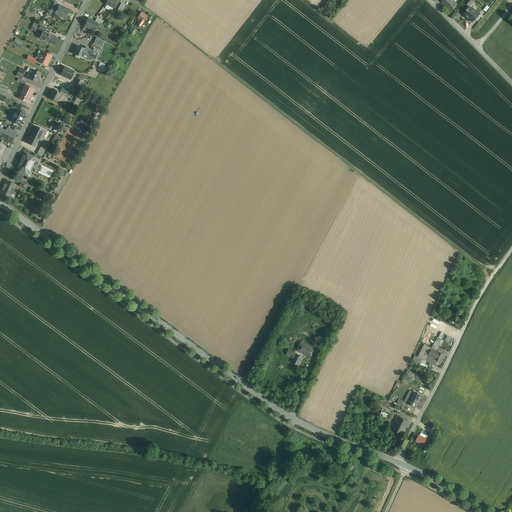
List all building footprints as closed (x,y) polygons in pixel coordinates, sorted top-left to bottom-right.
[(117,1),(115,0),(107,0),(105,4),(113,8),(117,1)] [(458,4),(452,0),(443,0),(441,2),(451,11),(458,4)] [(55,2),(50,11),(53,12),(55,13),(59,4),(58,3),(55,2)] [(71,10),(59,4),(55,13),(67,19),(71,10)] [(470,7),(466,10),(467,11),(464,14),(472,22),(476,18),(479,14),(477,11),(476,12),(470,7)] [(148,16),(141,12),(137,18),(140,20),(144,22),(148,16)] [(97,23),(88,18),(84,26),(90,29),(94,30),(97,23)] [(45,33),(43,32),(40,38),(45,41),(48,34),(46,32),(45,33)] [(58,38),(48,34),(45,41),(54,45),(58,38)] [(16,38),(13,41),(19,46),(22,42),(16,38)] [(85,49),(78,46),(74,53),(82,57),(82,56),(85,51),(85,49)] [(92,52),(90,50),(89,53),(88,55),(95,59),(97,54),(92,52)] [(51,56),(43,52),(38,61),(47,65),(51,56)] [(36,60),(28,56),(26,60),(34,64),(36,60)] [(106,67),(104,66),(104,63),(99,62),(97,69),(104,71),(106,67)] [(74,71),(64,67),(61,74),(71,79),(74,71)] [(92,67),(88,74),(95,77),(99,70),(92,67)] [(41,73),(33,69),(29,78),(37,82),(41,73)] [(83,81),(77,78),(75,85),(80,87),(83,81)] [(34,89),(25,85),(19,98),(30,103),(32,99),(30,98),(34,89)] [(61,93),(54,90),(50,98),(57,102),(61,93)] [(25,113),(17,109),(13,117),(11,116),(9,120),(19,125),(25,113)] [(46,131),(36,126),(31,136),(39,139),(38,139),(41,141),(46,131)] [(7,128),(5,130),(1,128),(0,128),(0,138),(4,141),(11,144),(16,133),(7,128)] [(39,139),(31,136),(28,143),(35,147),(38,139),(39,139)] [(46,149),(41,146),(37,153),(42,156),(46,149)] [(37,157),(24,152),(22,155),(35,161),(37,157)] [(35,161),(22,155),(15,171),(28,177),(35,161)] [(18,179),(16,184),(26,189),(28,184),(18,179)] [(16,184),(7,180),(0,193),(10,197),(16,184)] [(302,342),(297,352),(299,352),(304,355),(310,358),(315,349),(302,342)] [(418,357),(422,359),(425,360),(425,361),(426,361),(428,356),(430,352),(429,352),(431,348),(424,344),(418,357)] [(445,355),(432,348),(430,352),(428,356),(433,359),(441,363),(445,355)] [(296,353),(289,349),(286,355),(293,358),(295,356),(296,353)] [(299,352),(297,357),(295,356),(293,358),(292,362),(299,366),(304,355),(299,352)] [(418,357),(415,355),(412,360),(420,364),(422,359),(418,357)] [(417,374),(413,372),(411,376),(414,378),(419,381),(421,378),(417,374)] [(422,396),(413,391),(408,403),(417,407),(422,396)] [(404,402),(399,399),(397,403),(395,406),(401,408),(404,402)] [(400,417),(393,430),(402,434),(408,421),(400,417)] [(426,438),(419,435),(416,441),(423,445),(426,438)]
